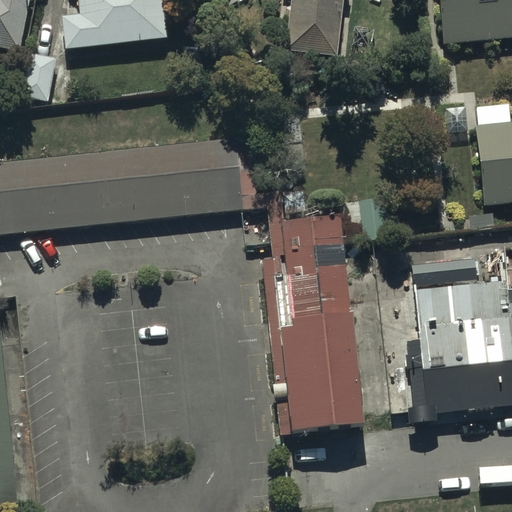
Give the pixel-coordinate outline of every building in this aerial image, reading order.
[(0,0),(0,49),(18,53),(28,0),(0,0)] [(62,19),(66,52),(166,41),(161,0),(76,0),(79,17),(62,19)] [(290,0),(285,53),(337,59),(344,0),(290,0)] [(511,125),(476,129),(484,208),(511,204),(511,0),(438,0),(443,46),(511,39),(511,125)] [(20,99),(47,104),(56,60),(28,55),(20,99)] [(266,130),(0,154),(0,220),(272,196),(266,130)] [(335,208),(266,214),(287,422),(356,415),(335,208)] [(511,257),(414,267),(426,398),(511,389),(511,257)] [(14,511),(0,353),(0,511),(14,511)]
